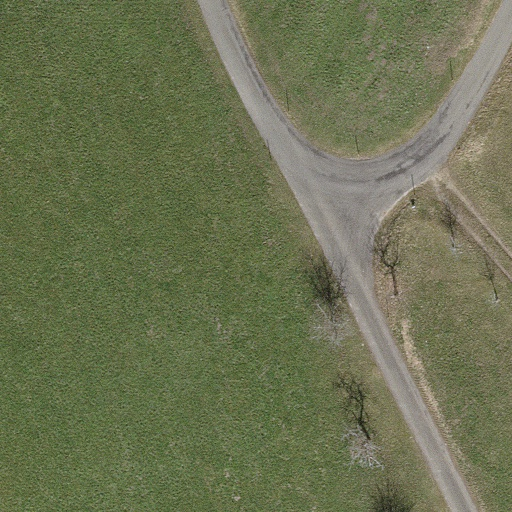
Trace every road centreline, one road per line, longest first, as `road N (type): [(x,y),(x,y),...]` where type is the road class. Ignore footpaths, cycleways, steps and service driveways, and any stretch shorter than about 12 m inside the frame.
road 1 (unclassified): [(468,511),(323,218)]
road 2 (unclassified): [(511,14),(457,118),(401,182),(323,218)]
road 3 (unclassified): [(323,218),(210,0)]
